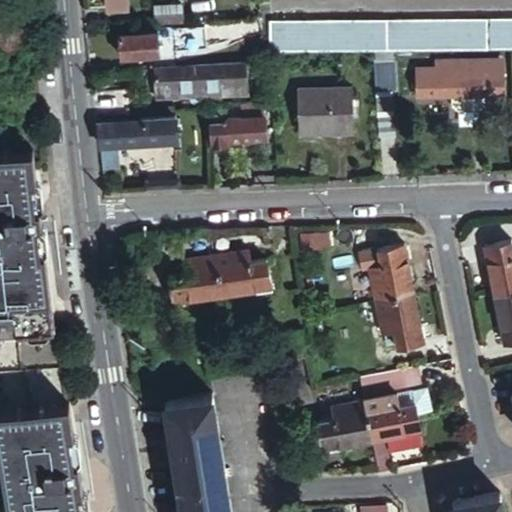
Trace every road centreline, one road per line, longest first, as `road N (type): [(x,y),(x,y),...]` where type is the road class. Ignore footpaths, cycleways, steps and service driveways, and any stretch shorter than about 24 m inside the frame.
road 1 (unclassified): [(78,210),(439,197)]
road 2 (tertiary): [(78,210),(127,511)]
road 3 (residential): [(489,464),(439,197)]
road 4 (residential): [(422,479),(266,492),(249,389)]
road 5 (tertiary): [(62,0),(78,210)]
